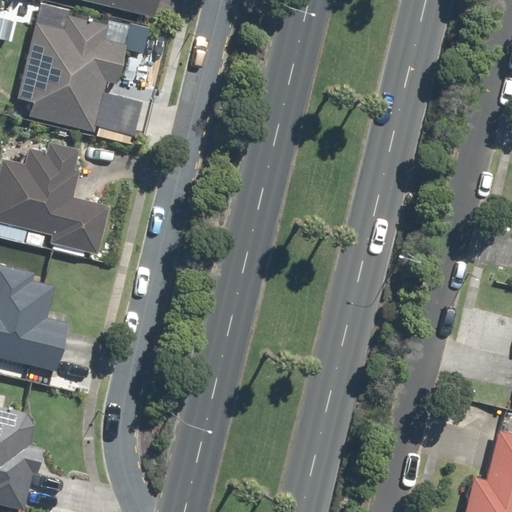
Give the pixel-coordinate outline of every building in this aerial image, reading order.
[(77,0),(146,17),(149,0),(77,0)] [(31,2),(5,113),(86,132),(97,82),(109,84),(118,43),(97,38),(101,23),(61,14),(63,9),(31,2)] [(39,241),(90,253),(102,205),(66,196),(72,170),(67,169),(72,147),(40,139),(37,150),(20,146),(16,162),(0,158),(0,224),(41,234),(39,241)] [(0,360),(47,371),(58,323),(39,318),(49,278),(0,266),(0,360)] [(0,505),(16,510),(32,444),(22,442),(26,427),(19,412),(0,407),(0,505)] [(511,511),(511,434),(490,429),(477,479),(467,476),(457,511),(511,511)]
